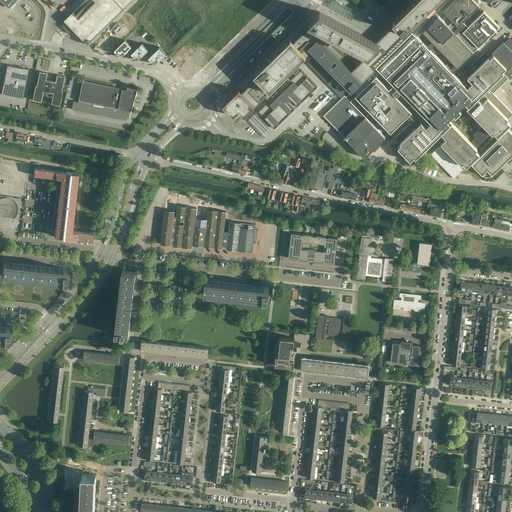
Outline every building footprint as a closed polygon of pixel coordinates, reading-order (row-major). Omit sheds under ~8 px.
[(87,44),(133,0),(84,0),(64,20),(66,22),(62,26),(66,30),(69,34),(73,30),(87,44)] [(249,87),(249,88),(250,88),(250,89),(244,95),(239,90),(228,100),(223,106),(226,109),(233,116),(239,111),(244,116),(254,106),(264,96),(269,101),(258,111),(274,128),(287,116),(294,109),(297,106),(317,87),(301,70),(290,80),(285,76),(297,65),(311,51),(314,54),(312,55),(314,57),(314,58),(309,63),(318,73),(322,77),(327,72),(328,71),(327,71),(328,69),(340,82),(339,83),(341,85),(343,84),(345,86),(351,92),(346,97),(344,95),(323,115),(329,121),(343,136),(345,137),(346,139),(365,158),(365,157),(372,150),(374,152),(393,134),(408,119),(416,127),(413,131),(412,130),(408,125),(396,137),(395,138),(397,140),(399,142),(410,131),(411,132),(400,143),(401,144),(398,148),(398,147),(397,148),(401,152),(400,153),(396,149),(394,151),(402,160),(405,157),(402,154),(403,153),(410,161),(411,161),(411,160),(414,157),(415,158),(415,159),(416,158),(418,156),(436,139),(458,161),(456,163),(439,146),(436,149),(431,154),(454,178),(462,170),(460,168),(462,165),(461,164),(462,164),(463,163),(466,166),(466,167),(467,166),(474,159),(476,160),(472,164),(471,164),(482,175),(483,176),(487,180),(492,176),(511,155),(511,133),(508,129),(507,129),(480,156),(479,155),(479,154),(475,150),(477,149),(477,150),(477,149),(476,148),(481,144),(492,134),(493,134),(494,133),(497,136),(497,137),(507,128),(510,124),(506,120),(507,120),(508,119),(508,120),(508,119),(510,117),(511,115),(511,112),(500,101),(500,100),(493,93),(495,92),(496,91),(506,81),(509,78),(508,78),(506,76),(507,75),(507,76),(508,75),(509,75),(510,74),(510,73),(507,70),(506,70),(507,69),(507,70),(511,65),(511,64),(511,50),(504,42),(492,54),(493,55),(490,59),(489,58),(489,57),(488,57),(487,56),(484,53),(470,66),(466,70),(467,71),(464,74),(463,73),(461,71),(460,70),(473,57),(471,54),(473,53),(474,52),(468,46),(473,50),(474,49),(477,46),(478,48),(479,47),(494,32),(496,30),(498,28),(499,27),(499,28),(499,27),(484,11),(483,11),(483,12),(468,27),(464,23),(463,22),(458,26),(459,27),(458,27),(456,29),(453,32),(438,16),(437,16),(436,18),(425,29),(422,31),(423,32),(417,36),(413,32),(445,0),(415,0),(392,22),(397,27),(390,33),(386,37),(385,37),(385,36),(384,36),(383,36),(382,36),(382,37),(381,37),(381,38),(382,39),(382,40),(383,40),(379,44),(319,12),(308,23),(314,26),(304,36),(303,35),(302,35),(301,36),(301,37),(301,38),(302,39),(295,45),(290,40),(276,54),(265,64),(254,75),(259,80),(252,86),(252,85),(251,85),(250,85),(250,86),(249,86),(249,87)] [(336,0),(332,0),(329,7),(360,24),(365,15),(336,0)] [(453,0),(443,11),(443,10),(443,11),(458,27),(459,27),(458,26),(463,22),(479,7),(472,0),(453,0)] [(114,50),(116,53),(118,55),(119,56),(120,56),(121,55),(123,55),(124,54),(125,53),(126,53),(127,52),(128,51),(128,50),(131,47),(125,40),(114,50)] [(131,54),(133,56),(135,58),(136,59),(137,59),(138,59),(139,58),(141,58),(142,57),(143,56),(144,55),(145,54),(148,50),(142,43),(131,54)] [(166,54),(159,47),(148,57),(153,62),(153,61),(153,63),(154,63),(155,62),(156,62),(157,62),(158,61),(159,61),(160,60),(161,59),(163,58),(162,58),(162,57),(166,54)] [(12,66),(6,95),(27,99),(33,70),(27,69),(12,66)] [(36,85),(35,85),(32,100),(39,101),(40,101),(41,94),(53,97),(52,104),(59,106),(62,91),(61,91),(64,76),(56,75),(55,82),(49,81),(45,80),(47,73),(39,71),(36,85)] [(83,80),(79,102),(74,101),(72,109),(126,121),(128,111),(131,111),(130,112),(131,112),(138,89),(137,89),(137,90),(127,87),(126,89),(83,80)] [(273,130),(257,113),(249,122),(265,138),(273,130)] [(16,133),(15,133),(15,134),(14,136),(16,136),(16,139),(19,139),(19,141),(23,142),(23,140),(24,140),(25,135),(17,133),(16,133)] [(41,147),(40,147),(48,149),(48,145),(49,146),(50,140),(42,139),(41,144),(41,147)] [(424,153),(417,159),(421,164),(428,157),(424,153)] [(230,171),(238,173),(240,165),(233,163),(232,169),(231,168),(230,171)] [(240,165),(238,173),(246,175),(247,175),(248,172),(246,172),(248,167),(240,165)] [(285,165),(282,175),(285,176),(283,181),(288,183),(288,182),(290,183),(290,181),(289,181),(293,168),(289,167),(289,166),(285,165)] [(426,165),(424,171),(435,176),(437,170),(426,165)] [(309,166),(308,169),(306,168),(304,176),(312,178),(314,171),(311,170),(312,167),(309,166)] [(92,240),(93,233),(71,231),(78,173),(34,168),(34,175),(61,178),(54,236),(92,240)] [(310,186),(319,189),(322,190),(326,177),(330,178),(327,188),(332,189),(335,180),(334,180),(337,170),(333,169),(331,174),(327,173),(327,174),(314,171),(312,178),(310,186)] [(337,175),(334,182),(340,184),(343,176),(337,175)] [(265,187),(257,185),(255,189),(256,189),(256,192),(258,193),(262,194),(263,191),(264,191),(265,187)] [(349,198),(351,185),(351,186),(348,186),(348,188),(348,187),(347,190),(343,189),(342,191),(341,196),(349,198)] [(351,185),(349,198),(356,199),(357,194),(360,194),(361,191),(357,190),(357,192),(353,191),(354,186),(351,185)] [(370,197),(369,200),(368,200),(368,201),(376,203),(378,194),(371,193),(370,197)] [(378,194),(376,203),(384,205),(385,200),(377,198),(378,194)] [(303,196),(302,201),(306,202),(305,205),(310,206),(311,198),(303,196)] [(311,198),(310,206),(312,206),(312,205),(318,207),(318,204),(319,200),(311,198)] [(411,203),(411,205),(410,210),(419,212),(420,207),(413,206),(414,204),(411,203)] [(428,203),(427,209),(430,210),(429,214),(439,216),(440,216),(441,209),(431,207),(432,204),(428,203)] [(164,210),(160,244),(170,245),(171,244),(173,244),(173,246),(192,248),(193,245),(204,246),(222,248),(222,247),(226,248),(226,249),(252,252),(254,240),(255,229),(255,224),(229,221),(228,232),(224,231),(226,211),(208,209),(207,219),(196,218),(197,208),(177,206),(176,216),(174,216),(174,211),(164,210)] [(472,215),(471,223),(478,224),(480,216),(472,215)] [(480,225),(488,226),(489,220),(486,219),(487,218),(481,217),(480,225)] [(501,229),(502,220),(499,220),(494,219),(494,222),(493,227),(501,229)] [(502,220),(501,229),(508,230),(509,226),(511,226),(511,225),(511,223),(509,223),(510,222),(507,221),(502,220)] [(291,233),(288,258),(298,259),(298,258),(300,259),(307,260),(314,260),(314,261),(318,261),(323,262),(323,261),(325,262),(335,263),(335,261),(336,250),(338,238),(329,237),(329,238),(326,238),(326,236),(316,235),(316,236),(313,236),(313,235),(307,234),(303,234),(303,235),(300,235),(300,234),(294,233),(291,233)] [(382,281),(391,282),(390,282),(393,259),(384,258),(385,258),(385,259),(371,257),(371,255),(369,254),(371,238),(361,237),(359,255),(357,278),(356,278),(365,279),(365,275),(377,276),(377,279),(379,279),(379,277),(383,277),(382,281)] [(412,271),(422,272),(428,273),(429,265),(430,265),(432,243),(419,242),(419,244),(415,244),(412,271)] [(67,272),(67,269),(3,262),(2,276),(16,278),(65,283),(66,280),(71,281),(72,281),(73,273),(72,273),(72,274),(66,273),(66,272),(67,272)] [(115,334),(114,338),(128,340),(129,336),(129,335),(129,331),(131,313),(134,285),(136,273),(136,272),(131,272),(127,271),(122,271),(115,334)] [(204,294),(268,301),(271,302),(273,292),(272,292),(273,291),(273,289),(273,288),(272,288),(269,288),(269,287),(268,287),(206,280),(204,294)] [(425,310),(425,303),(418,302),(418,299),(421,299),(421,295),(400,293),(399,297),(402,297),(401,300),(394,299),(393,308),(400,309),(400,308),(403,308),(403,309),(411,310),(411,309),(414,309),(413,311),(421,312),(421,310),(425,310)] [(341,341),(349,342),(349,341),(352,319),(352,318),(343,317),(343,318),(343,319),(326,317),(326,316),(327,316),(318,315),(316,338),(315,338),(324,339),(324,335),(336,336),(336,339),(338,339),(338,337),(341,337),(341,340),(341,341)] [(10,328),(0,326),(0,340),(8,341),(8,339),(14,339),(14,340),(15,332),(9,331),(9,330),(10,328)] [(294,338),(280,337),(278,337),(278,339),(276,355),(275,359),(276,359),(275,362),(275,365),(275,366),(293,368),(294,360),(295,350),(299,350),(299,351),(300,351),(301,345),(308,346),(309,335),(295,333),(294,338)] [(419,365),(420,361),(419,361),(420,345),(412,344),(412,345),(412,342),(408,342),(408,340),(406,339),(405,341),(401,341),(401,343),(400,343),(392,342),(390,362),(398,363),(405,364),(405,363),(405,364),(419,365)] [(157,352),(158,342),(142,340),(141,345),(141,350),(157,352)] [(174,354),(175,344),(158,342),(157,352),(174,354)] [(175,344),(174,354),(191,356),(192,346),(175,344)] [(192,346),(191,356),(207,358),(209,348),(192,346)] [(119,364),(120,355),(119,356),(84,352),(85,351),(84,351),(83,360),(119,364)] [(129,412),(132,380),(135,357),(126,356),(127,356),(121,411),(120,411),(129,412)] [(317,370),(318,360),(302,358),(301,368),(317,370)] [(318,360),(317,370),(334,372),(335,362),(318,360)] [(335,362),(334,372),(351,374),(352,364),(335,362)] [(352,364),(351,374),(367,376),(368,371),(369,366),(352,364)] [(221,368),(220,375),(229,375),(230,366),(222,365),(222,368),(221,368)] [(57,422),(57,421),(56,421),(62,367),(63,367),(54,366),(48,421),(57,422)] [(287,432),(286,432),(292,377),(294,377),(285,376),(278,431),(287,432)] [(455,386),(456,380),(456,377),(450,377),(447,376),(446,384),(449,384),(449,385),(455,386)] [(106,389),(88,387),(88,391),(93,392),(96,392),(96,395),(105,396),(106,389)] [(86,446),(93,392),(88,391),(85,390),(79,446),(88,447),(88,446),(86,446)] [(472,413),(471,422),(476,422),(476,421),(482,422),(483,413),(477,412),(477,413),(472,413)] [(95,431),(94,431),(93,440),(129,444),(130,435),(130,437),(94,433),(95,431)] [(252,471),(261,472),(265,436),(256,435),(256,436),(257,436),(253,471),(252,471)] [(150,480),(151,472),(152,466),(152,462),(144,461),(144,466),(146,466),(146,465),(150,466),(150,469),(149,469),(148,471),(145,471),(145,474),(143,474),(142,478),(144,479),(150,480)] [(94,511),(94,508),(96,474),(82,474),(81,487),(80,511),(94,511)] [(186,484),(192,484),(195,484),(196,477),(187,476),(186,484)] [(286,482),(255,479),(251,478),(252,477),(251,477),(250,486),(286,490),(287,481),(286,482)] [(311,490),(301,489),(300,494),(304,495),(304,497),(310,498),(311,490)]
